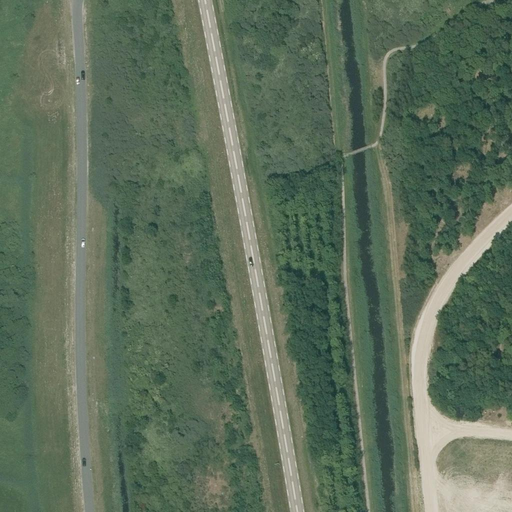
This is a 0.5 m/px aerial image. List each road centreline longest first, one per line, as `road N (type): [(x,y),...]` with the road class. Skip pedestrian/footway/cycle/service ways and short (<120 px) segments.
road 1 (primary): [(296,511),(204,0)]
road 2 (unclassified): [(89,511),(80,388),(77,0)]
road 3 (track): [(433,511),(420,339),(437,292)]
